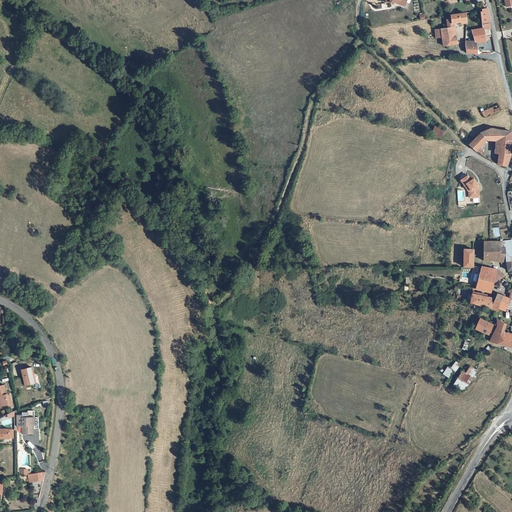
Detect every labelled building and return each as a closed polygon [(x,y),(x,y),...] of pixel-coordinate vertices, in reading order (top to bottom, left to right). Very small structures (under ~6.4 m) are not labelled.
[(480,22),(489,20),(487,8),(478,10),(480,22)] [(446,19),(446,22),(447,22),(453,22),(461,21),(461,23),(465,22),(467,21),(465,11),(446,15),(447,19),(446,19)] [(456,34),(453,22),(447,22),(448,26),(444,27),(446,35),(456,34)] [(484,35),(492,34),(490,22),(482,23),(484,35)] [(484,35),(482,23),(480,23),(481,27),(471,28),(474,38),(484,37),(484,35)] [(446,35),(444,27),(440,27),(442,36),(443,45),(457,43),(456,34),(446,35)] [(475,42),(485,40),(484,37),(474,38),(473,38),(465,39),(464,43),(466,53),(477,53),(475,42)] [(496,103),(479,112),(481,117),(498,109),(496,103)] [(431,135),(441,137),(443,128),(434,126),(431,135)] [(511,130),(491,127),(481,132),(472,140),(468,144),(475,150),(487,139),(496,140),(495,152),(498,152),(511,153),(511,130)] [(496,164),(507,164),(511,153),(498,152),(496,164)] [(468,174),(461,179),(467,187),(469,186),(472,190),(472,196),(480,196),(479,189),(477,186),(476,184),(477,183),(474,175),(470,177),(468,174)] [(493,240),(490,240),(484,240),(484,260),(498,260),(498,261),(506,260),(505,247),(500,246),(501,240),(493,240)] [(464,248),(464,266),(473,266),(474,249),(474,248),(464,248)] [(494,281),(505,275),(498,269),(483,266),(480,273),(495,277),(494,281)] [(477,282),(493,286),(494,281),(495,277),(480,273),(477,282)] [(490,290),(493,286),(477,282),(477,285),(476,288),(487,291),(490,290)] [(486,294),(473,290),(471,302),(485,305),(491,307),(493,302),(491,301),(492,297),(486,296),(486,294)] [(499,306),(500,304),(503,295),(497,292),(493,302),(491,307),(498,310),(499,306)] [(506,307),(510,297),(503,295),(500,304),(506,307)] [(493,323),(480,317),(475,327),(489,333),(493,323)] [(495,335),(502,338),(504,332),(506,323),(497,318),(497,325),(493,334),(495,335)] [(495,335),(492,341),(511,346),(511,334),(504,332),(502,338),(495,335)] [(460,365),(455,361),(450,368),(455,371),(460,365)] [(36,376),(34,367),(22,370),(26,386),(36,383),(34,377),(36,376)] [(453,371),(447,367),(442,374),(448,378),(453,371)] [(464,372),(460,380),(469,388),(478,372),(472,369),(468,374),(464,372)] [(467,392),(469,388),(460,380),(456,386),(467,392)] [(5,385),(0,385),(0,400),(1,400),(3,408),(8,407),(8,405),(13,404),(10,395),(8,396),(7,394),(5,385)] [(24,433),(34,434),(34,425),(36,425),(36,428),(40,428),(40,417),(36,417),(36,411),(30,410),(30,412),(24,412),(24,415),(18,415),(18,426),(24,426),(24,433)] [(0,429),(0,438),(9,438),(9,430),(9,429),(0,429)] [(36,474),(37,481),(43,480),(45,473),(36,474)] [(37,481),(36,474),(28,475),(29,482),(37,481)]
